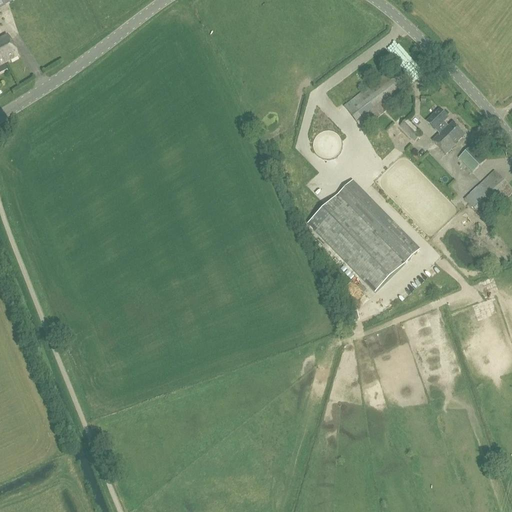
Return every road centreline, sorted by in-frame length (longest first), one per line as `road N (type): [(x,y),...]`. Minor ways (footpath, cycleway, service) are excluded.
road 1 (tertiary): [(167,0),(0,117)]
road 2 (tertiary): [(511,139),(465,75),(376,0)]
